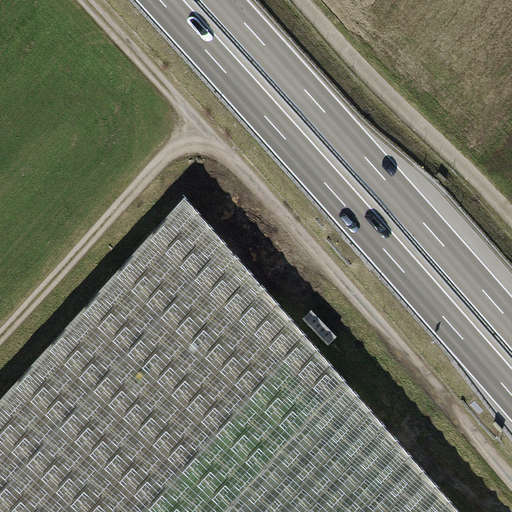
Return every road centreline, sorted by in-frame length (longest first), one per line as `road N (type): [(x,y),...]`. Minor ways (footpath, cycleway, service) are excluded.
road 1 (track): [(511,473),(87,0)]
road 2 (trunk): [(163,0),(511,392)]
road 3 (trunk): [(511,321),(227,0)]
road 4 (track): [(0,344),(201,122)]
road 5 (track): [(304,0),(511,216)]
